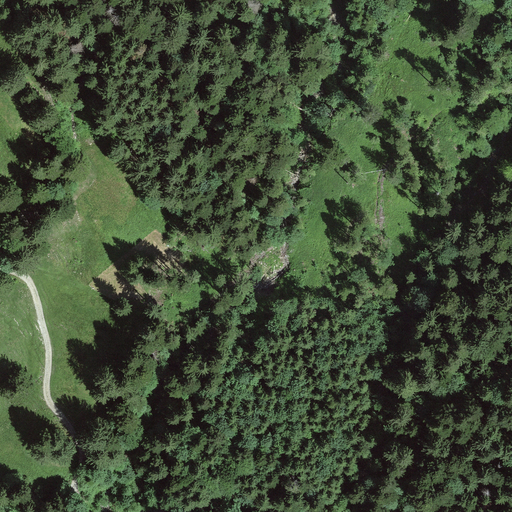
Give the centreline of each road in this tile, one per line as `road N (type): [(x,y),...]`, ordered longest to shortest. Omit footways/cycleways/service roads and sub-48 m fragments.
road 1 (track): [(85,511),(74,498),(84,458),(47,401),(38,302),(28,279),(0,269)]
road 2 (track): [(308,511),(168,511)]
